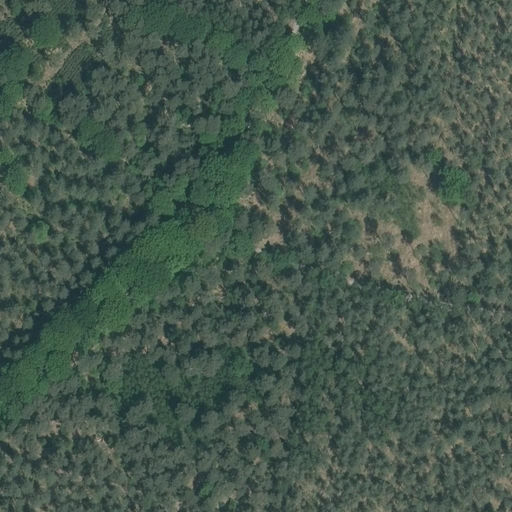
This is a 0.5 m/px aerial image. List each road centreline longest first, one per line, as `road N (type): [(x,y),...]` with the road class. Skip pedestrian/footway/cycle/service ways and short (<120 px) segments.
road 1 (unknown): [(0,443),(102,356),(216,237),(224,206),(277,119),(329,0)]
road 2 (track): [(511,318),(301,270),(216,237),(0,101)]
road 3 (track): [(303,0),(199,221),(0,416)]
